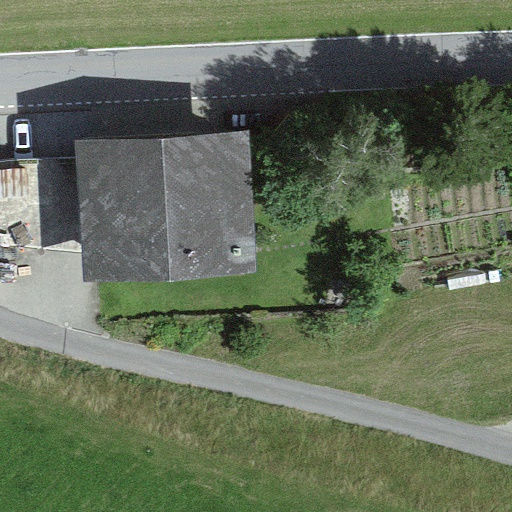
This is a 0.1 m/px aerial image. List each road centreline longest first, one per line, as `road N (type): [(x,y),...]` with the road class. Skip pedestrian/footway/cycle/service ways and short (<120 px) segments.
road 1 (track): [(0,317),(511,450)]
road 2 (tertiary): [(0,79),(511,53)]
